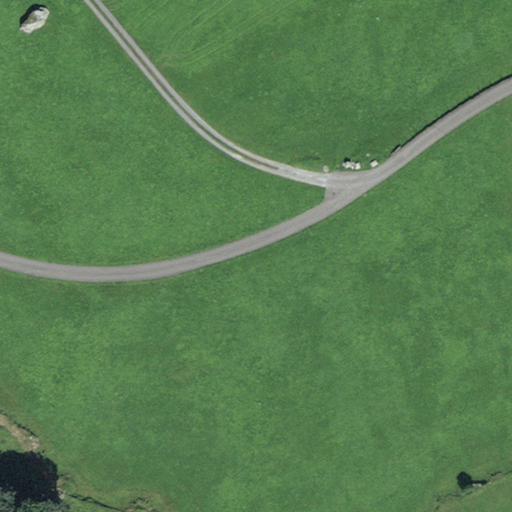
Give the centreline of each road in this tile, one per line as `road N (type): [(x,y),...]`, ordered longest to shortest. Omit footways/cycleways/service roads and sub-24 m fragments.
road 1 (track): [(0,258),(94,273),(198,260),(289,228),(511,84)]
road 2 (track): [(362,183),(303,179),(236,154),(176,106),(85,0)]
